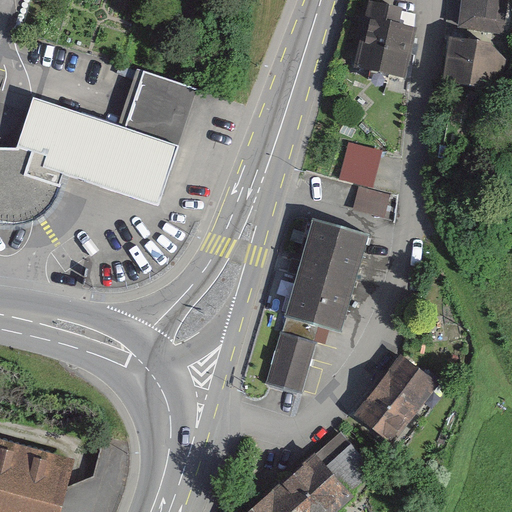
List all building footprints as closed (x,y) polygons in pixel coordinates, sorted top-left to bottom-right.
[(504,0),(464,0),(461,27),(500,32),(504,0)] [(409,14),(375,6),(357,75),(411,85),(424,30),(409,28),(409,14)] [(490,45),(451,39),(444,82),(497,91),(502,58),(490,45)] [(197,97),(149,81),(132,134),(180,149),(197,97)] [(0,227),(32,227),(51,215),(61,195),(69,182),(159,210),(179,154),(180,149),(132,134),(33,104),(17,154),(0,153),(0,227)] [(351,143),(341,180),(375,189),(385,152),(351,143)] [(394,196),(360,188),(355,211),(389,219),(394,196)] [(382,241),(312,224),(287,323),(357,340),(382,241)] [(316,344),(280,336),(268,386),(304,395),(316,344)] [(444,384),(402,354),(358,415),(400,445),(444,384)] [(274,494),(289,511),(335,511),(351,498),(346,492),(370,471),(340,436),(274,494)] [(71,511),(85,463),(0,439),(0,511),(71,511)] [(289,511),(274,494),(252,511),(289,511)]
